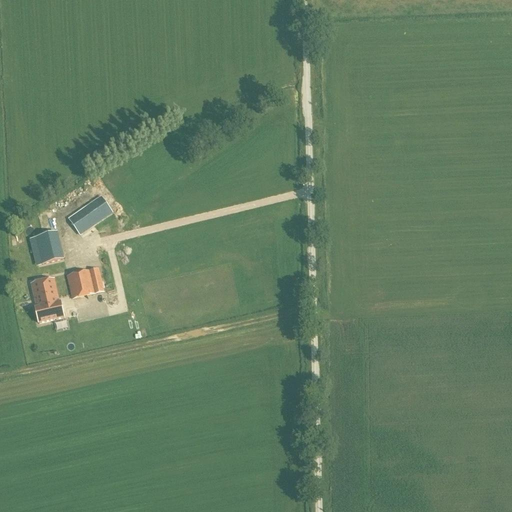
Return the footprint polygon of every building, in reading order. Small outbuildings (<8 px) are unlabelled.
[(80,235),(83,232),(113,213),(108,206),(101,197),(96,200),(75,215),(69,219),(79,235),(80,234),(80,235)] [(26,234),(38,231),(36,222),(23,225),(26,234)] [(30,268),(41,265),(65,260),(58,234),(35,240),(24,242),(30,268)] [(72,300),(95,295),(105,293),(99,269),(67,277),(72,300)] [(60,303),(55,279),(30,285),(36,308),(35,308),(39,325),(65,319),(61,302),(60,303)]
